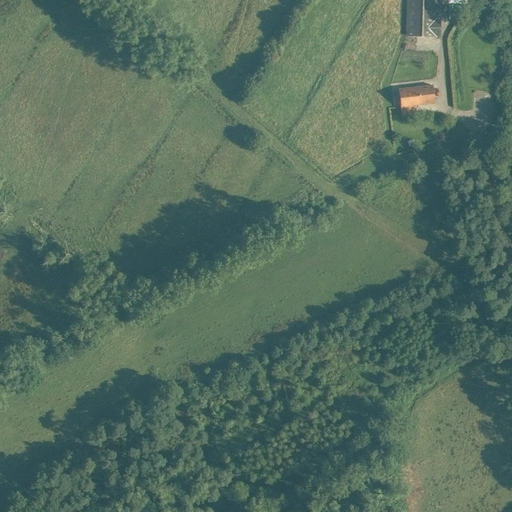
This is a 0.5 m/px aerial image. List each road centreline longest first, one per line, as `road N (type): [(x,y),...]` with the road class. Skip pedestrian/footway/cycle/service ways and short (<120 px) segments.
road 1 (track): [(458,115),(450,136),(333,194),(113,0)]
road 2 (track): [(333,194),(0,375)]
road 3 (unclassified): [(511,260),(479,142),(458,115)]
